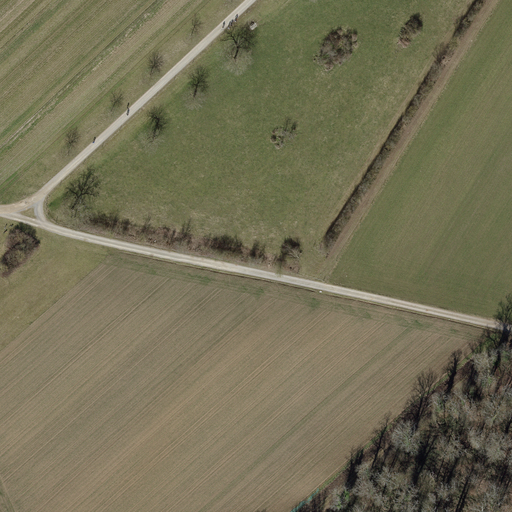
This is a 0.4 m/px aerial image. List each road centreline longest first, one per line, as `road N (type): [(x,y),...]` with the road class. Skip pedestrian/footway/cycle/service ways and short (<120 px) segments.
road 1 (track): [(0,211),(96,240),(511,327)]
road 2 (track): [(18,217),(251,0)]
road 3 (track): [(511,336),(312,511)]
